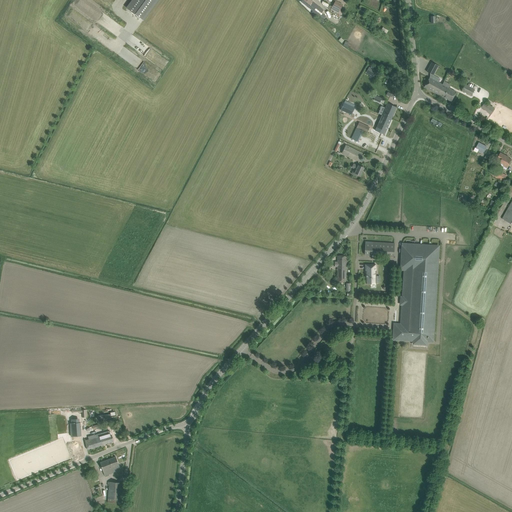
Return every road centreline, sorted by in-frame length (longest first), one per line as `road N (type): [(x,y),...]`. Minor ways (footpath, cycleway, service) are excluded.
road 1 (unclassified): [(189,423),(223,371),(353,226),(417,95)]
road 2 (unclassified): [(0,497),(189,423)]
